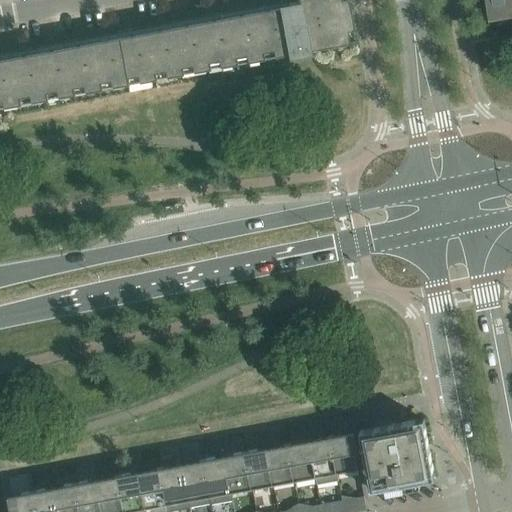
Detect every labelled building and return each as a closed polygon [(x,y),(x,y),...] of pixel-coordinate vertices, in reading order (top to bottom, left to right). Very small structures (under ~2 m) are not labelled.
[(355,41),(347,0),(296,0),(297,3),(0,57),(0,106),(288,53),(288,55),(308,52),(307,50),(355,41)] [(487,0),(490,15),(511,11),(511,4),(511,0),(487,0)] [(419,478),(420,481),(435,478),(424,418),(391,425),(392,431),(376,433),(375,427),(360,430),(371,490),(387,487),(386,485),(402,482),(404,490),(405,490),(403,482),(419,478)] [(343,436),(342,434),(330,436),(337,473),(359,468),(353,434),(343,436)] [(318,438),(319,440),(310,442),(316,477),(337,473),(330,436),(318,438)] [(300,444),(300,441),(288,444),(295,480),(316,477),(310,442),(300,444)] [(276,446),(276,448),(267,450),(274,484),(295,480),(288,444),(276,446)] [(258,452),(258,449),(245,452),(252,488),(274,484),(267,450),(258,452)] [(233,454),(234,456),(225,458),(231,492),(252,488),(245,452),(233,454)] [(216,460),(215,457),(203,460),(211,502),(232,498),(231,492),(225,458),(216,460)] [(191,462),(191,464),(182,466),(190,506),(211,502),(203,460),(191,462)] [(173,468),(173,465),(161,467),(168,510),(190,506),(182,466),(173,468)] [(148,470),(149,472),(140,474),(146,511),(158,511),(168,510),(161,467),(148,470)] [(131,475),(130,473),(118,475),(124,511),(146,511),(140,474),(131,475)] [(106,478),(106,480),(97,482),(102,511),(124,511),(118,475),(106,478)] [(88,483),(88,481),(76,483),(80,511),(102,511),(97,482),(88,483)] [(64,488),(55,490),(59,511),(80,511),(76,483),(64,485),(64,488)] [(45,489),(33,491),(37,511),(59,511),(55,490),(46,491),(45,489)] [(22,496),(12,498),(14,511),(37,511),(33,491),(21,493),(22,496)] [(367,510),(364,496),(356,498),(359,511),(367,510)] [(330,511),(329,503),(321,504),(322,511),(330,511)]
